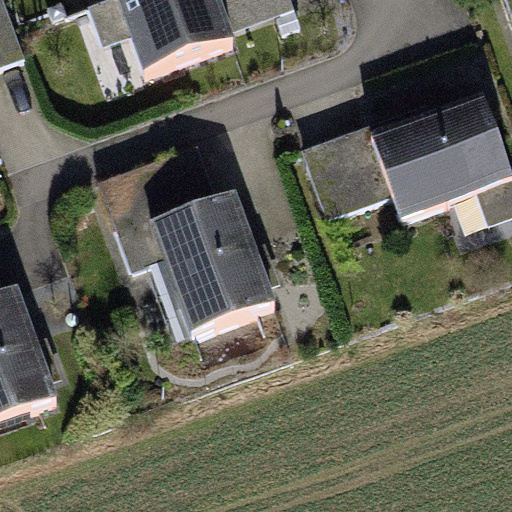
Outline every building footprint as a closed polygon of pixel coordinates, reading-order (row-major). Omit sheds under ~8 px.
[(280,0),(116,0),(106,4),(135,83),(234,46),(229,33),(285,12),(280,0)] [(0,3),(0,70),(22,63),(0,3)] [(511,188),(483,107),(375,145),(406,233),(511,195),(511,188)] [(240,197),(143,229),(180,340),(276,308),(240,197)] [(19,301),(0,307),(0,426),(55,408),(19,301)]
